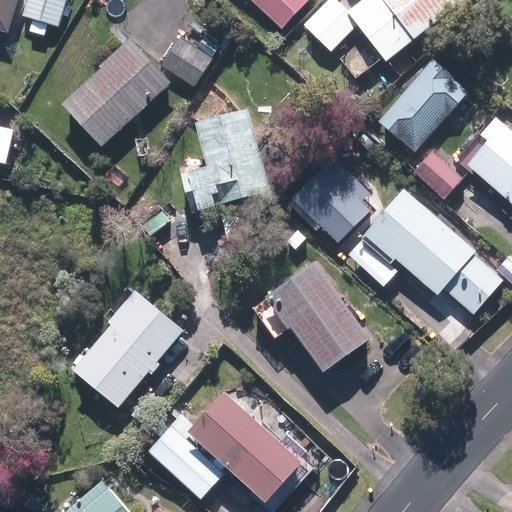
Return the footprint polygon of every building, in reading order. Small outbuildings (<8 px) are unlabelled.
[(0,0),(0,31),(10,35),(20,0),(0,0)] [(29,0),(25,17),(61,28),(68,0),(29,0)] [(251,0),(283,30),(311,0),(251,0)] [(360,28),(388,64),(468,0),(366,0),(351,13),(337,0),(332,0),(306,27),(333,54),(360,28)] [(164,67),(195,88),(213,60),(183,39),(164,67)] [(65,106),(104,148),(173,84),(132,40),(101,68),(103,71),(65,106)] [(382,123),(417,154),(470,94),(435,63),(382,123)] [(184,176),(195,214),(250,200),(252,208),(274,202),(250,112),(198,125),(210,169),(184,176)] [(470,168),(511,203),(511,133),(497,121),(483,138),(491,144),(470,168)] [(0,163),(7,165),(15,130),(0,127),(0,163)] [(416,174),(446,201),(464,180),(434,154),(416,174)] [(446,289),(476,315),(505,281),(475,256),(478,254),(406,192),(363,241),(392,266),(398,261),(440,297),(446,289)] [(224,218),(230,241),(258,234),(252,211),(224,218)] [(295,330),(326,374),(372,342),(318,266),(269,301),(291,333),(295,330)] [(75,367),(120,405),(184,328),(137,288),(109,321),(112,324),(75,367)] [(227,389),(193,427),(269,497),(303,459),(227,389)] [(150,451),(202,498),(226,472),(173,425),(150,451)] [(130,511),(109,487),(78,511),(130,511)]
